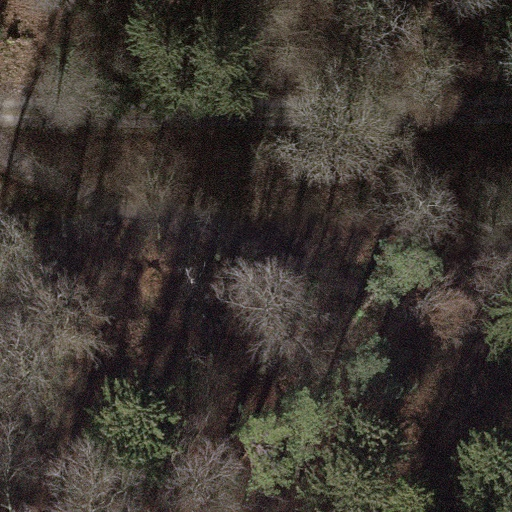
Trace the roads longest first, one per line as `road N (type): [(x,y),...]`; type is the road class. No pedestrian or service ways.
road 1 (track): [(511,356),(395,299),(16,163),(0,148)]
road 2 (track): [(511,95),(0,113)]
